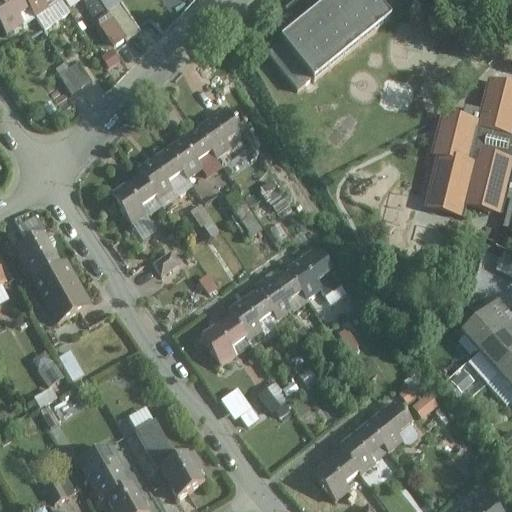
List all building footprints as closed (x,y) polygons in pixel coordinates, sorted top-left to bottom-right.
[(29,13),(19,0),(0,0),(0,31),(5,39),(23,28),(17,21),(29,13)] [(60,0),(19,0),(29,13),(35,22),(62,3),(60,0)] [(301,28),(266,57),(300,97),(390,22),(383,14),(399,0),(302,0),(288,12),(301,28)] [(138,36),(120,9),(108,17),(126,44),(138,36)] [(78,68),(68,75),(79,91),(89,84),(78,68)] [(79,91),(68,75),(59,81),(70,97),(79,91)] [(511,89),(489,84),(480,125),(442,116),(432,160),(439,162),(427,212),(465,222),(468,212),(505,220),(511,192),(511,89)] [(193,136),(216,165),(246,142),(223,113),(193,136)] [(193,136),(165,157),(186,186),(216,165),(193,136)] [(139,181),(162,212),(191,192),(186,186),(165,157),(137,177),(139,181)] [(162,212),(139,181),(110,200),(131,230),(162,212)] [(44,237),(16,252),(34,285),(49,313),(56,310),(64,323),(58,326),(59,328),(89,310),(64,266),(61,268),(44,237)] [(313,255),(284,276),(302,300),(307,307),(321,297),(325,303),(341,292),(313,255)] [(152,269),(160,281),(179,270),(171,257),(152,269)] [(284,276),(254,297),(272,321),(277,327),(291,318),(287,312),(302,300),(284,276)] [(254,297),(226,318),(229,322),(247,346),(261,336),(258,332),(272,321),(254,297)] [(461,335),(479,355),(511,326),(495,306),(461,335)] [(247,346),(229,322),(200,343),(221,372),(236,361),(232,356),(247,346)] [(511,326),(479,355),(498,378),(511,366),(511,326)] [(86,379),(71,353),(61,359),(76,385),(86,379)] [(65,379),(53,363),(41,372),(53,388),(65,379)] [(511,366),(498,378),(511,394),(511,366)] [(257,398),(272,417),(290,403),(276,384),(257,398)] [(247,429),(258,422),(237,390),(219,402),(233,423),(240,419),(247,429)] [(52,391),(35,401),(41,410),(57,400),(52,391)] [(393,408),(365,431),(384,455),(389,461),(403,449),(399,444),(413,433),(393,408)] [(157,426),(134,437),(155,476),(158,474),(175,505),(204,489),(199,479),(203,477),(194,459),(189,462),(186,458),(178,463),(157,426)] [(365,431),(338,454),(341,458),(361,481),(362,482),(375,473),(369,466),(384,455),(365,431)] [(128,492),(106,454),(78,469),(100,509),(105,506),(108,511),(144,511),(132,490),(128,492)] [(361,481),(341,458),(312,481),(336,509),(351,497),(347,491),(361,481)] [(46,491),(53,505),(74,495),(67,481),(46,491)] [(489,511),(481,503),(471,511),(489,511)]
